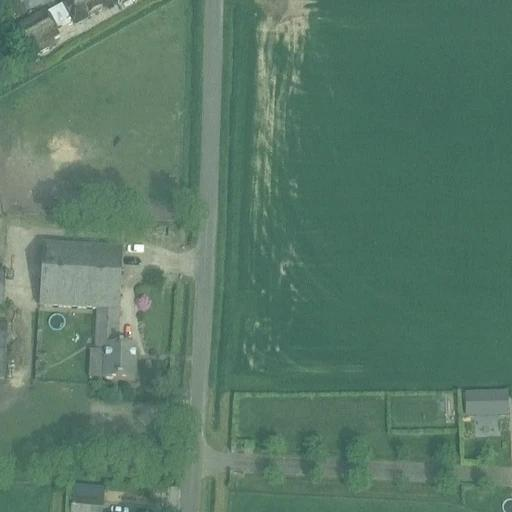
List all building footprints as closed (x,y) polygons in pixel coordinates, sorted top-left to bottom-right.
[(59,0),(63,6),(45,15),(56,34),(74,24),(76,28),(123,0),(59,0)] [(57,36),(56,34),(45,15),(44,14),(15,31),(28,53),(57,36)] [(87,177),(86,209),(135,211),(137,180),(87,177)] [(134,382),(135,361),(136,348),(117,347),(122,251),(42,247),(39,308),(97,311),(95,351),(106,352),(104,381),(134,382)] [(494,414),(494,384),(448,384),(448,415),(494,414)] [(122,415),(121,402),(102,404),(103,416),(122,415)] [(101,511),(102,505),(102,502),(73,499),(71,511),(101,511)]
